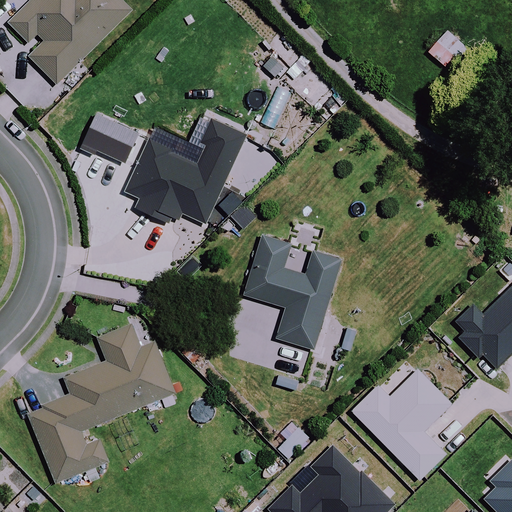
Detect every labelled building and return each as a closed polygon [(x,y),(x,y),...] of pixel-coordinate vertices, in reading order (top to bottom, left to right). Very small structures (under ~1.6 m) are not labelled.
[(131,11),(119,0),(33,0),(8,25),(28,45),(38,35),(45,42),(29,58),(56,85),(131,11)] [(142,132),(100,112),(86,142),(128,162),(142,132)] [(202,162),(152,139),(128,189),(144,196),(140,205),(180,224),(185,212),(207,223),(248,136),(215,120),(205,141),(210,144),(202,162)] [(316,346),(343,256),(315,248),(308,273),(285,266),(292,241),(264,233),(246,292),(287,304),(278,335),(316,346)] [(511,286),(485,312),(475,302),(458,319),(468,329),(462,336),(480,355),(484,351),(500,366),(511,353),(511,286)] [(140,349),(130,325),(97,339),(106,361),(64,379),(71,395),(27,413),(56,484),(109,462),(95,427),(174,394),(153,344),(140,349)] [(453,401),(419,366),(391,394),(379,383),(353,409),(421,477),(447,452),(424,430),(453,401)] [(294,484),(271,506),(276,511),(385,511),(395,502),(336,442),(314,463),(322,471),(301,491),(294,484)] [(511,511),(511,459),(493,478),(499,484),(487,496),(502,511),(511,511)]
